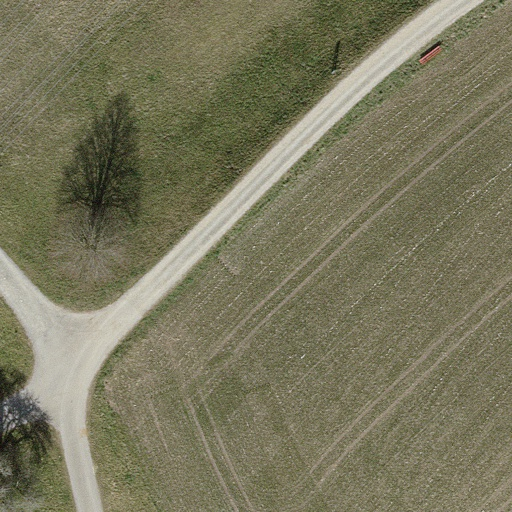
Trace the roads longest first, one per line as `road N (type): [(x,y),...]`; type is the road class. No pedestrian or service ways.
road 1 (track): [(464,0),(385,58),(65,376)]
road 2 (track): [(90,511),(65,376)]
road 3 (track): [(65,376),(0,270)]
